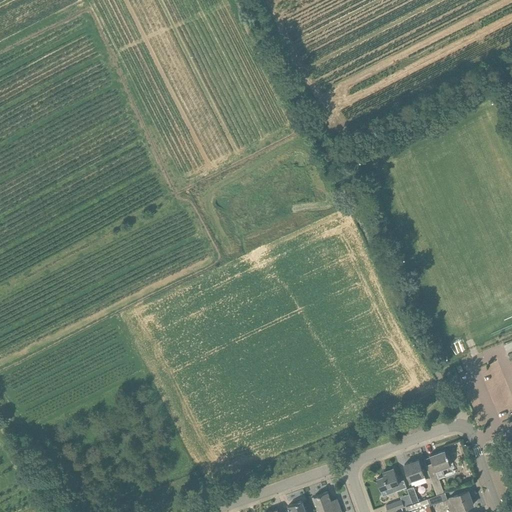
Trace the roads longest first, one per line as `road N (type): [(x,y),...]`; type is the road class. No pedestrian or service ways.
road 1 (unclassified): [(463,427),(247,0)]
road 2 (residential): [(225,511),(348,466)]
road 3 (residential): [(348,466),(463,427)]
road 4 (residential): [(60,511),(0,407)]
